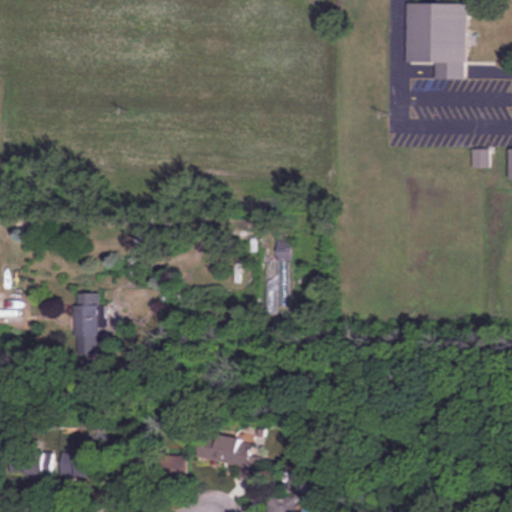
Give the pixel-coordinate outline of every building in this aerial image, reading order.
[(409,3),(408,63),(438,64),(437,79),(467,80),(468,4),(409,3)] [(278,233),(278,261),(292,262),(293,233),(278,233)] [(133,278),(141,278),(141,259),(133,259),(133,278)] [(104,356),(104,293),(79,293),(79,356),(104,356)] [(202,431),(199,460),(252,465),(255,436),(202,431)] [(64,477),(102,477),(102,454),(64,454),(64,477)] [(53,455),(28,455),(28,480),(53,480),(53,455)] [(186,455),(155,455),(155,479),(186,479),(186,455)] [(6,459),(8,478),(19,477),(17,458),(6,459)]
